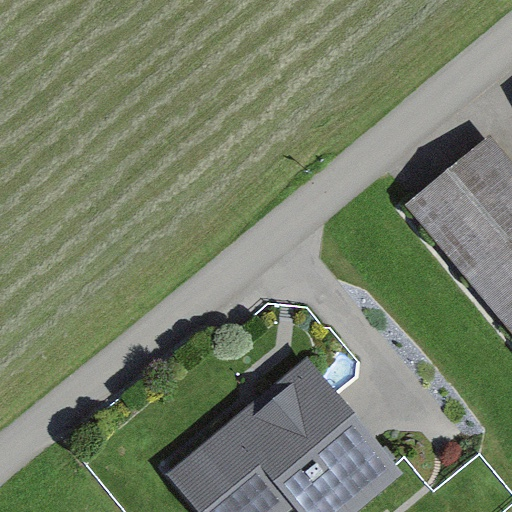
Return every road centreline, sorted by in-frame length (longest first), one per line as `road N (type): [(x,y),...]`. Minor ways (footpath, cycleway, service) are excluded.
road 1 (residential): [(0,462),(511,40)]
road 2 (unknown): [(275,235),(400,366),(450,439)]
